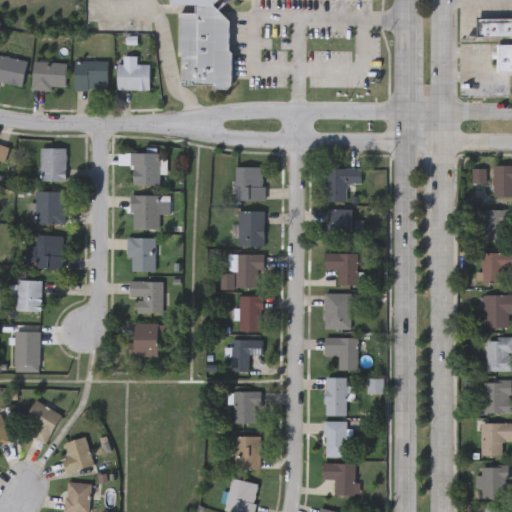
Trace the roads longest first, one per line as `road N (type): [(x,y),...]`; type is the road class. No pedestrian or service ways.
road 1 (residential): [(284,511),(297,113)]
road 2 (primary): [(406,145),(406,511)]
road 3 (residential): [(511,113),(188,121)]
road 4 (primary): [(441,511),(441,217)]
road 5 (residential): [(188,121),(218,136),(275,143),(406,145)]
road 6 (residential): [(99,125),(99,295),(85,323)]
road 7 (residential): [(0,118),(188,121)]
